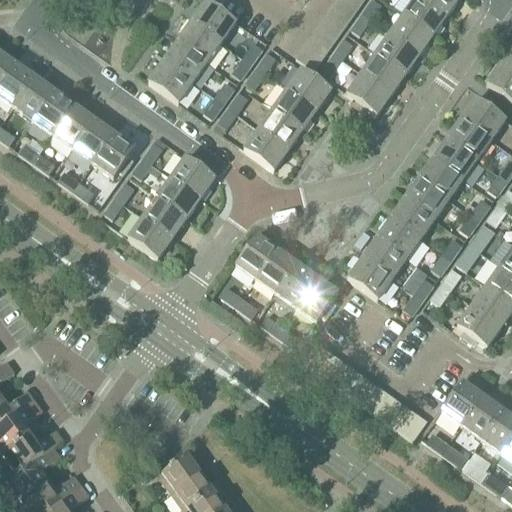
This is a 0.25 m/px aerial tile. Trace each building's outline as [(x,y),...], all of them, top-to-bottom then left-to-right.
[(355,0),(339,0),(338,3),(356,16),(363,6),(355,0)] [(418,0),(416,0),(403,19),(433,40),(447,20),(418,0)] [(418,0),(447,20),(461,0),(418,0)] [(338,3),(331,13),(349,26),(356,16),(338,3)] [(371,4),(361,19),(370,25),(381,10),(371,4)] [(205,6),(190,26),(220,48),(235,28),(205,6)] [(331,13),(324,23),(342,36),(349,26),(331,13)] [(361,19),(350,34),(359,41),(370,25),(361,19)] [(403,19),(389,39),(419,60),(433,40),(403,19)] [(324,23),(317,33),(334,46),(342,36),(324,23)] [(190,26),(176,47),(206,68),(216,54),(220,48),(190,26)] [(317,33),(309,43),(327,56),(334,46),(317,33)] [(389,39),(375,59),(405,80),(419,60),(389,39)] [(309,43),(302,53),(320,66),(327,56),(309,43)] [(343,44),(332,59),(342,65),(352,50),(343,44)] [(176,47),(162,67),(192,88),(206,68),(176,47)] [(253,48),(242,63),(251,69),(262,54),(253,48)] [(511,50),(499,69),(511,77),(511,50)] [(295,63),(313,76),(320,66),(302,53),(295,63)] [(0,57),(0,87),(14,68),(0,57)] [(266,58),(256,73),(265,79),(276,64),(266,58)] [(332,59),(322,74),(331,81),(342,65),(332,59)] [(375,59),(360,79),(390,100),(405,80),(375,59)] [(242,63),(231,78),(240,85),(251,69),(242,63)] [(162,67),(148,87),(178,108),(192,88),(162,67)] [(14,68),(0,87),(0,103),(12,112),(34,82),(14,68)] [(511,77),(499,69),(485,89),(511,107),(511,77)] [(256,73),(245,88),(254,95),(265,79),(256,73)] [(300,74),(286,94),(316,116),(330,95),(300,74)] [(360,79),(346,99),(352,104),(349,109),(350,109),(360,117),(364,112),(376,120),(390,100),(360,79)] [(34,82),(12,112),(32,126),(54,96),(34,82)] [(224,88),(213,103),(222,109),(233,94),(224,88)] [(286,94),(272,114),(301,136),(316,116),(286,94)] [(54,96),(32,126),(52,141),(74,110),(54,96)] [(238,97),(227,113),(236,119),(247,104),(238,97)] [(213,103),(203,118),(212,124),(222,109),(213,103)] [(475,104),(460,123),(490,145),(505,125),(498,120),(501,115),(500,114),(500,115),(490,107),(487,112),(475,104)] [(74,110),(52,141),(72,155),(94,125),(74,110)] [(227,113),(217,128),(223,133),(226,134),(236,119),(227,113)] [(272,114),(257,134),(287,156),(301,136),(272,114)] [(460,123),(446,143),(476,165),(490,145),(460,123)] [(94,125),(72,155),(92,169),(114,139),(94,125)] [(0,132),(0,144),(7,150),(13,141),(0,132)] [(257,134),(243,155),(273,176),(287,156),(257,134)] [(114,139),(92,169),(112,183),(117,176),(122,180),(123,179),(130,169),(126,165),(134,153),(114,139)] [(446,143),(432,163),(462,185),(476,165),(446,143)] [(153,148),(142,163),(151,169),(162,154),(153,148)] [(24,149),(17,157),(33,168),(39,159),(24,149)] [(39,159),(33,168),(48,179),(54,170),(44,163),(39,159)] [(184,162),(170,183),(200,204),(214,184),(184,162)] [(142,163),(131,178),(141,185),(151,169),(142,163)] [(432,163),(418,183),(448,205),(462,185),(432,163)] [(511,166),(508,164),(498,180),(507,186),(511,178),(511,166)] [(63,177),(57,185),(72,196),(78,187),(63,177)] [(498,180),(487,195),(496,201),(507,186),(498,180)] [(170,183),(156,203),(186,224),(200,204),(170,183)] [(418,183),(404,203),(434,225),(448,205),(418,183)] [(78,187),(72,196),(87,207),(93,198),(78,187)] [(125,187),(114,203),(123,209),(134,194),(125,187)] [(511,197),(508,195),(497,210),(506,216),(511,207),(511,197)] [(114,203),(103,218),(112,224),(123,209),(114,203)] [(156,203),(141,223),(171,244),(186,224),(156,203)] [(404,203),(389,223),(420,245),(434,225),(404,203)] [(480,204),(469,219),(478,226),(489,211),(480,204)] [(497,210),(486,225),(495,232),(506,216),(497,210)] [(469,219),(458,235),(467,241),(478,226),(469,219)] [(141,223),(127,243),(157,265),(171,244),(141,223)] [(389,223),(375,243),(405,265),(420,245),(389,223)] [(479,234),(469,250),(478,256),(489,241),(479,234)] [(256,240),(235,270),(254,284),(275,254),(256,240)] [(375,243),(361,263),(391,285),(405,265),(375,243)] [(452,244),(441,259),(450,266),(461,250),(452,244)] [(511,250),(504,245),(490,265),(499,271),(511,280),(511,250)] [(469,250),(458,265),(467,271),(478,256),(469,250)] [(275,254),(254,284),(274,298),(295,268),(275,254)] [(441,259),(430,274),(439,281),(450,266),(441,259)] [(361,263),(347,284),(377,305),(391,285),(361,263)] [(295,268),(274,298),(294,313),(316,282),(295,268)] [(511,280),(499,271),(485,291),(511,311),(511,280)] [(451,274),(440,290),(449,296),(460,281),(451,274)] [(316,282),(294,313),(315,328),(320,321),(325,324),(326,324),(326,323),(333,313),(328,310),(337,297),(316,282)] [(424,284),(413,299),(422,305),(433,290),(424,284)] [(440,290),(430,305),(439,311),(449,296),(440,290)] [(511,311),(485,291),(470,311),(500,333),(511,316),(511,311)] [(225,292),(219,301),(234,312),(240,303),(225,292)] [(413,299),(402,314),(411,320),(411,321),(417,312),(422,305),(413,299)] [(240,303),(234,312),(249,322),(255,313),(240,303)] [(470,311),(456,331),(463,336),(459,341),(460,342),(470,349),(474,344),(486,353),(500,333),(470,311)] [(265,321),(259,329),(274,340),(280,331),(265,321)] [(280,331),(274,340),(289,351),(295,342),(280,331)] [(316,348),(302,367),(312,374),(326,355),(316,348)] [(326,355),(312,374),(322,382),(336,362),(326,355)] [(336,362),(322,382),(332,389),(346,369),(336,362)] [(0,387),(13,378),(6,367),(0,371),(0,387)] [(346,369),(332,389),(342,396),(356,376),(346,369)] [(356,376),(342,396),(352,403),(366,383),(356,376)] [(366,383),(352,403),(362,410),(376,391),(366,383)] [(462,387),(440,417),(460,430),(481,400),(462,387)] [(376,391),(362,410),(372,417),(386,398),(376,391)] [(0,431),(34,406),(27,396),(7,411),(0,401),(0,431)] [(386,398),(372,417),(382,424),(396,405),(386,398)] [(481,400),(460,430),(480,444),(501,414),(481,400)] [(396,405),(382,424),(392,431),(406,412),(396,405)] [(21,431),(42,417),(34,406),(0,431),(0,460),(28,440),(21,431)] [(406,412),(392,431),(402,439),(416,419),(406,412)] [(511,422),(501,414),(480,444),(501,460),(511,443),(511,422)] [(416,419),(402,439),(412,446),(426,426),(416,419)] [(0,469),(9,483),(53,452),(53,453),(63,446),(55,435),(35,450),(28,440),(0,460),(0,469)] [(431,439),(425,447),(440,458),(446,449),(431,439)] [(511,443),(501,460),(511,467),(511,443)] [(446,449),(440,458),(455,468),(461,460),(446,449)] [(40,477),(60,463),(53,453),(53,452),(9,483),(0,489),(0,490),(13,508),(8,511),(11,511),(47,486),(40,477)] [(159,483),(170,499),(200,478),(192,467),(199,462),(194,455),(152,485),(154,487),(159,483)] [(471,467),(465,475),(480,486),(486,477),(471,467)] [(486,477),(480,486),(495,497),(501,488),(486,477)] [(189,511),(219,490),(215,484),(207,489),(200,478),(170,499),(179,511),(189,511)] [(15,511),(16,511),(15,511),(51,511),(81,491),(73,481),(53,495),(47,486),(11,511),(15,511)] [(224,511),(217,502),(224,497),(219,490),(189,511),(224,511)] [(73,511),(88,501),(81,491),(51,511),(73,511)]
